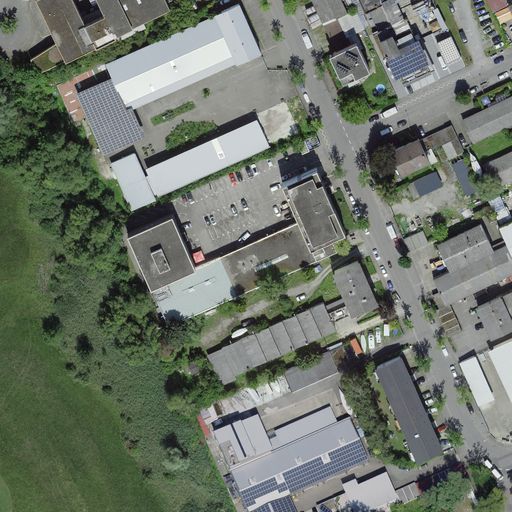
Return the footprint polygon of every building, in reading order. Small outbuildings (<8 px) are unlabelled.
[(36,0),(57,42),(66,60),(96,46),(85,23),(74,0),(36,0)] [(98,0),(105,14),(85,23),(96,46),(97,47),(117,37),(116,34),(171,8),(166,0),(98,0)] [(341,0),(312,0),(325,24),(338,18),(348,13),(341,0)] [(395,0),(381,0),(369,6),(388,47),(389,46),(392,53),(415,42),(395,0)] [(217,15),(234,55),(238,63),(262,53),(239,4),(216,14),(217,15)] [(234,55),(217,15),(57,86),(74,124),(88,117),(104,152),(139,137),(124,103),(234,55)] [(338,52),(352,45),(338,18),(325,24),(338,52)] [(390,54),(399,73),(426,60),(417,41),(415,42),(392,53),(390,54)] [(66,60),(57,42),(32,59),(38,72),(66,60)] [(338,52),(334,53),(347,81),(370,70),(357,42),(352,45),(338,52)] [(455,43),(440,49),(447,63),(461,56),(455,43)] [(511,97),(463,120),(474,143),(511,124),(511,97)] [(146,179),(153,196),(159,194),(159,195),(271,146),(261,125),(150,173),(151,176),(146,179)] [(452,125),(420,141),(426,153),(451,141),(458,155),(465,151),(452,125)] [(419,139),(392,152),(403,173),(429,161),(426,153),(420,141),(419,139)] [(305,140),(298,143),(304,154),(310,151),(305,140)] [(511,152),(485,166),(495,188),(511,179),(511,152)] [(133,209),(155,200),(153,196),(146,179),(134,153),(112,163),(133,209)] [(468,195),(480,190),(466,157),(453,162),(468,195)] [(300,221),(318,261),(337,252),(332,239),(346,232),(317,168),(283,183),(300,221)] [(409,181),(414,195),(444,185),(439,170),(409,181)] [(501,221),(511,216),(502,196),(491,201),(501,221)] [(129,233),(152,287),(196,267),(173,214),(129,233)] [(511,220),(500,227),(506,239),(508,243),(511,252),(511,220)] [(152,287),(169,326),(318,261),(300,221),(196,267),(152,287)] [(451,270),(494,250),(493,247),(482,224),(439,244),(451,270)] [(424,229),(405,238),(411,251),(430,242),(424,229)] [(506,239),(493,247),(494,250),(508,243),(506,239)] [(511,274),(511,252),(508,243),(494,250),(451,270),(434,279),(440,291),(447,305),(450,304),(511,274)] [(354,313),(354,314),(378,303),(359,261),(335,271),(350,303),(354,313)] [(440,309),(447,305),(440,291),(433,295),(440,309)] [(511,291),(501,296),(511,318),(511,291)] [(511,318),(501,296),(478,307),(492,337),(511,327),(511,318)] [(211,351),(225,383),(240,377),(238,374),(337,331),(333,322),(329,313),(324,302),(211,351)] [(350,303),(329,313),(333,322),(354,313),(350,303)] [(463,331),(450,304),(447,305),(440,309),(436,310),(449,337),(463,331)] [(494,347),(500,345),(511,370),(511,338),(494,347)] [(343,345),(330,351),(336,365),(350,359),(343,345)] [(330,351),(320,356),(328,372),(338,368),(336,365),(330,351)] [(377,366),(398,413),(421,402),(400,356),(377,366)] [(494,399),(475,356),(461,362),(480,405),(494,399)] [(312,359),(285,372),(294,392),(321,379),(312,359)] [(215,419),(229,415),(225,401),(211,405),(215,419)] [(398,413),(420,460),(443,450),(421,402),(398,413)] [(256,421),(215,439),(230,474),(339,426),(332,411),(276,435),(278,440),(267,445),(256,421)] [(230,474),(247,511),(295,511),(289,498),(369,463),(351,421),(339,426),(230,474)] [(451,470),(432,478),(438,491),(457,483),(451,470)] [(387,479),(334,501),(338,511),(373,511),(397,502),(387,479)] [(416,484),(396,493),(402,507),(422,498),(416,484)] [(338,511),(334,501),(318,508),(319,511),(338,511)]
